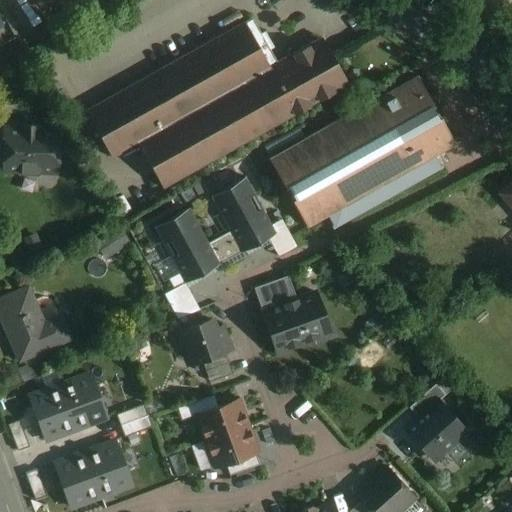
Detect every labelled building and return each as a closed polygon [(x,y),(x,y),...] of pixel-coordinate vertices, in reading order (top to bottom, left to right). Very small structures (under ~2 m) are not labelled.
[(244,22),(84,110),(110,157),(136,142),(161,187),(163,185),(347,83),(320,36),(268,65),(244,22)] [(416,75),(267,159),(268,161),(271,160),(306,223),(303,224),(305,227),(327,214),(333,225),(330,226),(331,228),(440,167),(439,165),(437,166),(431,156),(454,143),(452,141),(450,142),(414,79),(417,78),(416,75)] [(55,129),(36,129),(36,126),(18,125),(18,128),(3,128),(1,170),(15,170),(17,173),(35,173),(37,171),(54,171),(55,129)] [(229,231),(240,252),(275,233),(244,177),(209,196),(229,231)] [(511,178),(496,193),(511,210),(511,178)] [(207,243),(188,208),(153,227),(183,283),(219,264),(207,243)] [(229,231),(218,237),(229,258),(240,252),(229,231)] [(207,243),(219,264),(229,258),(218,237),(207,243)] [(286,275),(252,288),(260,310),(294,298),(286,275)] [(58,316),(42,323),(26,287),(0,298),(0,319),(8,338),(11,337),(20,359),(68,339),(58,316)] [(294,298),(260,310),(275,351),(312,338),(318,340),(330,336),(332,331),(329,322),(324,320),(313,291),(294,298)] [(219,326),(213,328),(210,319),(175,332),(180,345),(185,343),(192,362),(200,359),(222,351),(227,349),(219,326)] [(222,351),(200,359),(208,382),(231,373),(222,351)] [(89,373),(59,385),(75,429),(105,418),(89,373)] [(434,383),(407,407),(416,417),(436,400),(436,401),(444,394),(434,383)] [(46,441),(75,429),(59,385),(29,396),(46,441)] [(215,407),(211,395),(190,403),(194,414),(215,407)] [(215,407),(194,414),(203,441),(244,426),(239,413),(242,413),(237,399),(215,407)] [(436,401),(436,400),(416,417),(410,423),(409,434),(432,459),(463,431),(436,401)] [(115,415),(119,426),(147,416),(143,404),(115,415)] [(119,426),(124,437),(152,427),(147,416),(119,426)] [(28,447),(18,421),(7,425),(17,451),(28,447)] [(248,438),(244,426),(203,441),(212,466),(224,463),(253,452),(255,451),(251,437),(248,438)] [(114,441),(84,452),(101,497),(131,486),(114,441)] [(71,508),(101,497),(84,452),(54,463),(71,508)] [(253,452),(224,463),(228,475),(258,464),(253,452)] [(397,511),(414,497),(386,466),(353,495),(359,501),(368,511),(397,511)] [(46,496),(36,470),(24,474),(34,500),(46,496)] [(368,511),(359,501),(347,511),(368,511)]
